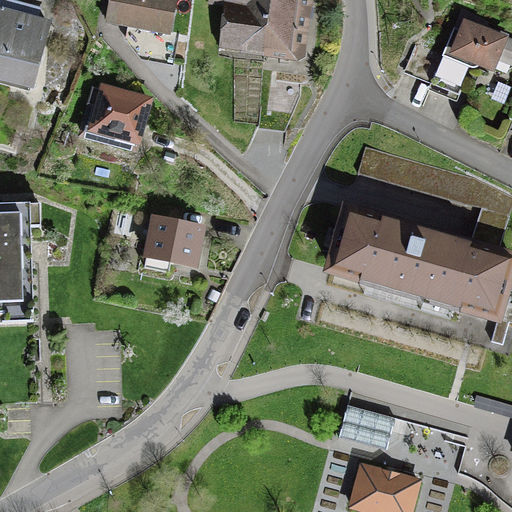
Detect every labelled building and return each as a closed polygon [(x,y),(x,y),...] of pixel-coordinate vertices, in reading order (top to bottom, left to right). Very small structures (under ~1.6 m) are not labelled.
[(49,25),(36,22),(40,10),(0,0),(0,10),(1,11),(0,13),(0,76),(33,85),(49,25)] [(176,0),(110,0),(107,23),(130,27),(131,20),(148,22),(147,29),(171,34),(176,0)] [(217,0),(216,4),(226,6),(221,43),(265,49),(271,0),(217,0)] [(311,0),(271,0),(265,49),(304,54),(311,0)] [(511,42),(458,19),(454,29),(444,54),(433,81),(430,87),(457,98),(473,60),(492,68),(497,57),(511,62),(511,42)] [(444,54),(417,43),(406,70),(433,81),(444,54)] [(94,129),(116,135),(114,144),(134,150),(147,103),(93,87),(88,105),(100,108),(94,129)] [(474,241),(499,249),(511,208),(511,196),(475,178),(366,147),(358,175),(467,206),(484,209),(474,241)] [(158,204),(156,214),(181,219),(183,209),(158,204)] [(30,205),(0,205),(0,313),(33,312),(31,262),(21,263),(21,243),(31,243),(30,205)] [(460,308),(497,319),(498,319),(492,342),(503,345),(509,322),(511,323),(511,276),(509,275),(511,264),(511,260),(477,250),(478,248),(348,210),(330,270),(362,279),(361,282),(460,310),(460,308)] [(202,230),(155,220),(147,256),(195,266),(202,230)] [(348,406),(339,438),(387,451),(395,419),(348,406)] [(362,467),(351,507),(371,511),(410,511),(419,482),(362,467)]
